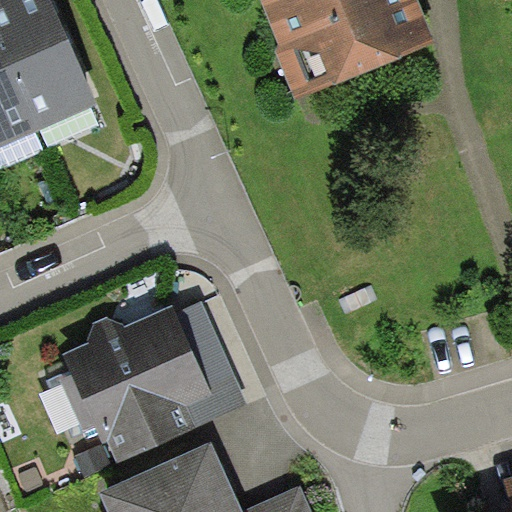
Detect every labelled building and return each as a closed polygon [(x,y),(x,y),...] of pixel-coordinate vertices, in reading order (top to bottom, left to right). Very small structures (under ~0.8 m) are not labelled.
[(0,0),(0,45),(41,133),(96,108),(47,0),(0,0)] [(416,0),(259,0),(280,50),(273,53),(294,104),(435,47),(416,0)] [(0,151),(41,133),(0,45),(0,151)] [(208,388),(172,309),(126,330),(108,319),(94,325),(89,346),(63,358),(103,446),(108,444),(118,466),(250,407),(236,376),(208,388)] [(241,511),(212,446),(98,497),(104,511),(241,511)] [(316,511),(304,484),(242,511),(316,511)]
